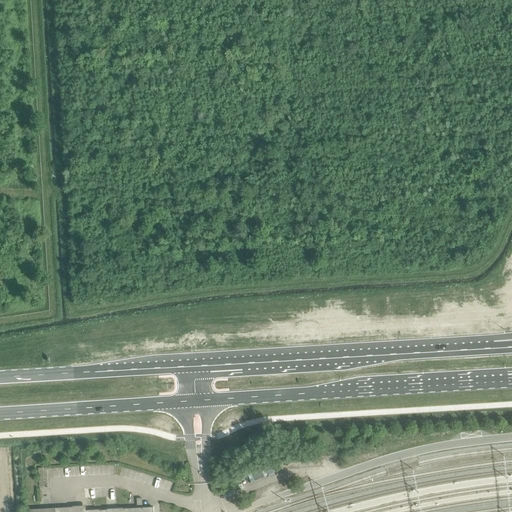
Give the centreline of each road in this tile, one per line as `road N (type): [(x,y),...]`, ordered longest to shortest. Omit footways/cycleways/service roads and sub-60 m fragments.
road 1 (primary): [(0,413),(511,381)]
road 2 (primary): [(511,343),(0,373)]
